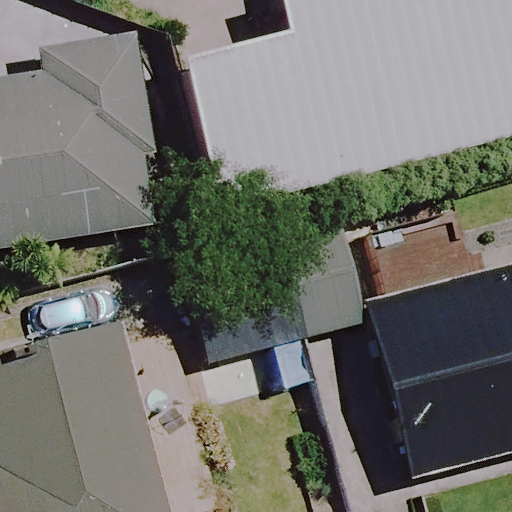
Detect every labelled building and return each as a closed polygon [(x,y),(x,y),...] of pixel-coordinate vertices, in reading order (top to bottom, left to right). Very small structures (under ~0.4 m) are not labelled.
[(280,43),(173,69),(211,220),(511,144),(511,0),(296,0),(278,5),(271,7),(280,43)] [(0,257),(148,235),(137,165),(147,163),(129,42),(33,57),(36,79),(0,84),(0,257)] [(329,337),(360,329),(355,310),(331,220),(271,237),(300,344),(329,337)] [(202,370),(300,344),(271,237),(173,263),(180,288),(202,370)] [(511,269),(355,310),(360,329),(402,489),(511,460),(511,269)] [(161,511),(114,331),(0,360),(0,511),(161,511)]
